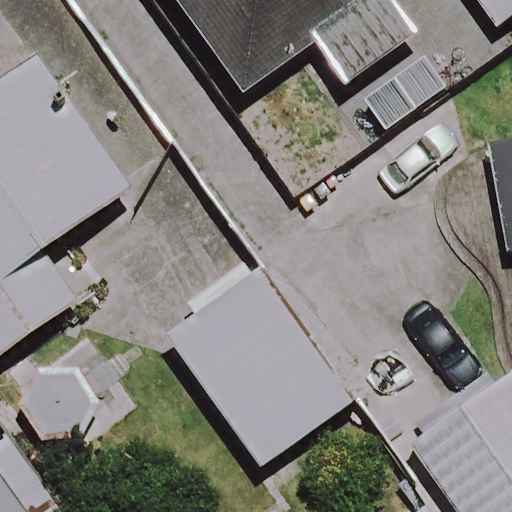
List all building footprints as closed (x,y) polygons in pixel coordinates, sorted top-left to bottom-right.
[(511,0),(152,0),(237,113),(315,55),(345,95),(412,44),(379,0),(468,0),(496,37),(511,25),(511,0)] [(0,94),(0,361),(77,307),(43,259),(128,198),(37,69),(0,94)] [(511,146),(484,152),(504,258),(511,256),(511,146)] [(348,412),(252,281),(165,345),(260,476),(348,412)] [(80,368),(16,390),(37,451),(101,428),(80,368)] [(511,511),(511,393),(506,386),(404,458),(442,511),(511,511)] [(0,511),(37,511),(0,454),(0,511)]
